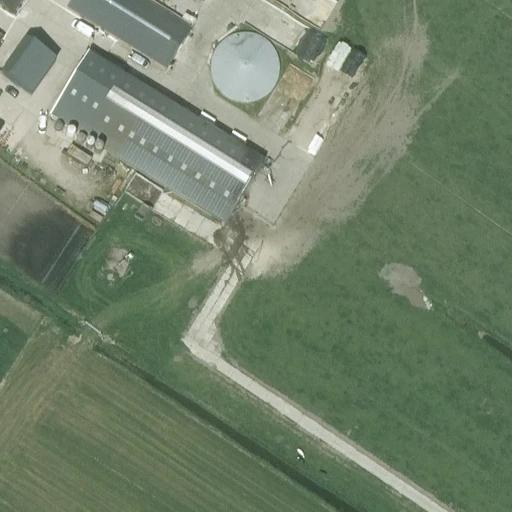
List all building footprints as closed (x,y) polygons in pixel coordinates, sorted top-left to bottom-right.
[(0,0),(0,8),(11,16),(21,0),(0,0)] [(166,72),(191,32),(139,0),(73,0),(67,11),(166,72)] [(271,100),(273,38),(213,36),(210,97),(271,100)] [(1,76),(30,97),(31,97),(54,64),(55,63),(25,41),(0,75),(1,76)] [(263,165),(88,56),(50,118),(225,226),(263,165)]
